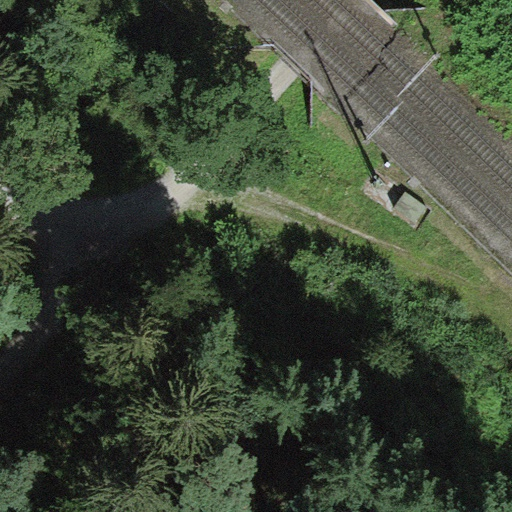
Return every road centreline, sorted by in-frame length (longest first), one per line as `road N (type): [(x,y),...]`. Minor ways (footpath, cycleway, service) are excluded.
road 1 (track): [(358,0),(151,190),(0,205)]
road 2 (track): [(0,360),(151,190)]
